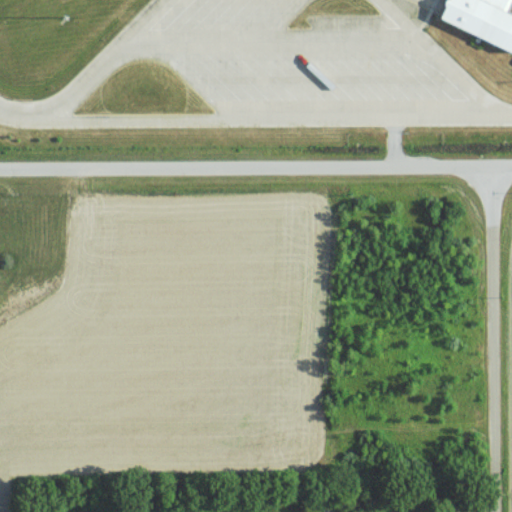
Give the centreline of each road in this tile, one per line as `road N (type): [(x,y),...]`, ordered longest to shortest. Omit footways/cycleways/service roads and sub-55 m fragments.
road 1 (residential): [(0,170),(511,169)]
road 2 (residential): [(494,511),(493,170)]
